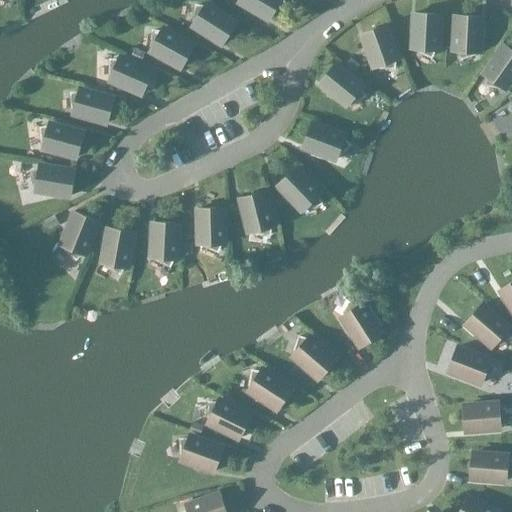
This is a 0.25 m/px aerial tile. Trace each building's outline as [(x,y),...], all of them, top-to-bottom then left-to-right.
[(238,0),(237,1),(249,9),(249,12),(257,13),(269,20),(280,0),(238,0)] [(205,5),(202,8),(194,6),(193,21),(194,22),(191,26),(203,34),(203,36),(211,38),(223,45),(235,23),(205,5)] [(431,59),(435,52),(439,52),(440,15),(416,14),(415,28),(412,35),(414,36),(414,50),(418,50),(418,52),(431,59)] [(453,53),(457,53),(460,61),(474,56),(474,54),(479,55),(480,41),(483,40),(480,32),(482,18),(457,17),(453,53)] [(395,70),(395,62),(399,60),(386,26),(362,35),(367,48),(367,55),(370,56),(375,69),(379,67),(380,69),(395,70)] [(162,29),(159,32),(151,31),(150,46),(151,46),(149,50),(161,58),(161,61),(169,61),(181,69),(193,47),(162,29)] [(484,78),(487,80),(485,89),(500,91),(500,90),(504,92),(511,81),(511,53),(504,48),(484,78)] [(119,56),(117,60),(109,60),(109,75),(111,75),(109,79),(121,86),(122,88),(129,88),(142,94),(152,71),(119,56)] [(365,97),(361,90),(363,86),(335,64),(319,84),(330,92),(334,99),(337,98),(348,106),(351,103),(352,104),(365,97)] [(79,89),(77,93),(69,93),(72,108),(73,109),(72,113),(85,117),(86,120),(94,119),(107,123),(114,99),(79,89)] [(49,123),(47,127),(39,127),(41,142),(43,143),(41,147),(55,152),(55,154),(63,153),(76,158),(83,134),(49,123)] [(350,147),(344,141),(345,137),(311,124),(302,147),(315,152),(320,158),(322,156),(336,161),(337,156),(339,157),(350,147)] [(38,166),(37,170),(29,172),(33,186),(35,187),(34,191),(48,194),(48,197),(56,195),(70,197),(74,173),(38,166)] [(292,202),(302,212),(305,208),(307,210),(321,205),(318,197),(320,194),(295,168),(277,185),(287,195),(290,202),(292,202)] [(268,238),(269,230),(273,229),(264,194),(240,199),(244,213),(242,220),(245,221),(249,235),(253,233),(254,235),(268,238)] [(218,254),(221,246),(225,246),(223,210),(198,210),(199,224),(196,232),(199,233),(200,247),(204,246),(204,248),(218,254)] [(76,261),(81,255),(85,256),(97,222),(74,213),(70,226),(64,232),(66,234),(62,247),(66,249),(65,250),(76,261)] [(170,268),(173,261),(177,261),(178,225),(153,223),(153,237),(150,244),(152,246),(152,260),(157,260),(157,262),(170,268)] [(121,276),(125,269),(129,269),(133,233),(109,229),(107,243),(103,250),(105,251),(104,266),(108,266),(108,268),(121,276)] [(511,281),(498,291),(506,302),(508,310),(511,310),(511,311),(511,281)] [(359,307),(352,303),(344,315),(345,317),(341,319),(348,331),(347,334),(354,338),(361,350),(382,336),(362,305),(359,307)] [(507,328),(479,306),(463,325),(474,334),(478,341),(480,340),(492,348),(495,344),(496,346),(509,339),(505,332),(507,328)] [(306,341),(298,338),(294,353),(295,354),(292,357),(302,367),(302,369),(309,372),(320,381),(336,362),(309,338),(306,341)] [(493,369),(487,364),(488,360),(454,348),(445,371),(458,376),(464,381),(466,379),(479,384),(481,379),(482,380),(493,369)] [(261,371),(259,374),(250,373),(248,387),(249,388),(246,392),(258,400),(257,403),(265,405),(276,413),(290,393),(261,371)] [(218,402),(216,405),(208,404),(207,419),(209,420),(206,424),(219,431),(219,434),(227,434),(239,441),(250,418),(218,402)] [(506,411),(498,409),(497,405),(461,408),(462,433),(476,431),(484,434),(485,431),(499,430),(498,425),(500,425),(506,411)] [(182,436),(180,440),(172,440),(173,455),(175,456),(173,460),(186,465),(187,468),(194,467),(208,472),(216,449),(182,436)] [(511,466),(511,463),(506,460),(506,456),(470,454),(468,479),(482,480),(489,483),(490,481),(505,482),(505,477),(506,477),(511,466)] [(227,511),(220,490),(184,503),(186,509),(181,511),(227,511)] [(494,511),(465,497),(457,511),(494,511)]
